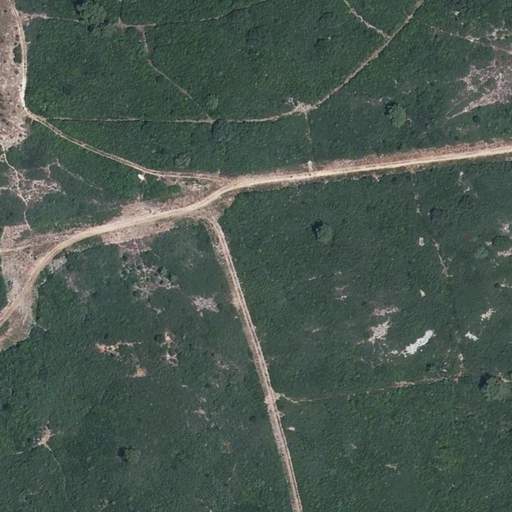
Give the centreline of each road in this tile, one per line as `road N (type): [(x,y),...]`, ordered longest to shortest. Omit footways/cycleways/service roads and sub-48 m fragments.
road 1 (track): [(210,193),(301,511)]
road 2 (track): [(511,146),(210,193)]
road 3 (track): [(210,193),(70,239),(30,264),(0,311)]
